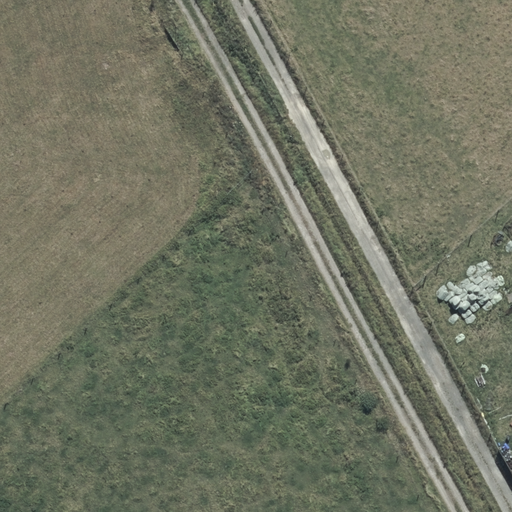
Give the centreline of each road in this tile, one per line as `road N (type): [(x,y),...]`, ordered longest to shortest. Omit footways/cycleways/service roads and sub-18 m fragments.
road 1 (track): [(397,511),(114,0)]
road 2 (track): [(510,511),(238,0)]
